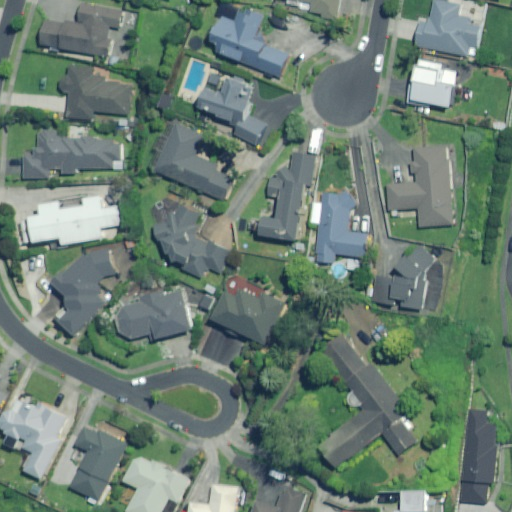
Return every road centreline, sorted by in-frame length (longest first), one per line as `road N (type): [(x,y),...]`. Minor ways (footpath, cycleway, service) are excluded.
road 1 (residential): [(126,390),(190,376),(219,389),(228,416),(215,428),(192,421)]
road 2 (residential): [(0,309),(37,344),(126,390)]
